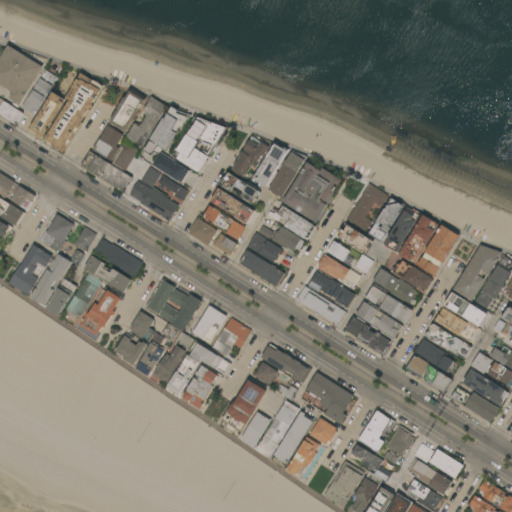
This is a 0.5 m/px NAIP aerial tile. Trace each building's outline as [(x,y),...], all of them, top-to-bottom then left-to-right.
[(0,114),(0,60),(9,45),(44,67),(21,105),(10,98),(14,92),(2,85),(0,88),(0,98),(12,106),(14,104),(15,103),(17,103),(20,105),(18,109),(24,113),(17,125),(0,114)] [(46,70),(59,78),(53,89),(63,95),(62,96),(68,100),(64,107),(64,106),(53,122),(52,122),(52,124),(51,125),(50,126),(47,126),(48,130),(42,140),(29,131),(38,116),(22,106),(46,70)] [(69,100),(66,98),(81,73),(93,80),(94,79),(97,81),(99,82),(100,83),(101,84),(103,86),(93,104),(92,106),(91,108),(90,109),(87,110),(88,112),(88,113),(85,116),(63,153),(51,145),(49,146),(48,145),(47,145),(47,143),(45,142),(46,140),(45,139),(69,100)] [(110,122),(118,110),(118,111),(119,109),(118,108),(125,97),(126,98),(130,91),(139,96),(140,94),(148,99),(134,121),(133,121),(126,133),(110,122)] [(143,148),(126,137),(135,124),(140,127),(147,115),(144,113),(147,107),(146,106),(152,97),(168,107),(143,148)] [(172,106),(185,115),(178,126),(177,126),(175,130),(175,131),(172,137),(178,140),(172,150),(170,149),(169,149),(167,148),(166,146),(165,145),(167,141),(161,138),(160,141),(161,141),(158,147),(149,143),(172,106)] [(215,149),(198,138),(186,157),(176,150),(199,114),(206,119),(230,127),(215,149)] [(94,150),(108,125),(124,135),(119,144),(121,146),(112,161),(94,150)] [(257,168),(252,165),(246,176),(233,168),(240,157),(239,157),(242,151),(244,152),(246,149),(245,148),(250,141),(253,137),(270,147),(257,168)] [(126,142),(139,150),(126,172),(113,164),(126,142)] [(270,183),(257,175),(277,143),(289,151),(270,183)] [(139,158),(145,147),(168,161),(170,157),(187,167),(178,181),(139,158)] [(185,162),(194,149),(209,158),(200,172),(185,162)] [(100,178),(81,166),(91,151),(133,178),(124,193),(100,178)] [(292,153),(293,154),(294,153),(304,159),(303,161),(304,161),(298,171),(299,171),(282,198),(279,196),(278,197),(272,193),(273,192),(269,190),(292,153)] [(316,222),(283,202),(308,162),(321,171),(323,168),(342,180),(316,222)] [(150,167),(162,174),(152,189),(179,206),(169,221),(141,204),(142,202),(130,195),(139,181),(140,182),(141,181),(150,167)] [(0,172),(36,196),(33,202),(34,203),(28,211),(6,197),(5,199),(0,195),(0,172)] [(229,172),(259,191),(260,192),(261,194),(261,195),(261,196),(259,197),(257,197),(257,198),(259,200),(255,206),(220,184),(224,177),(226,178),(229,172)] [(188,191),(187,194),(188,195),(185,199),(184,198),(183,201),(175,196),(176,193),(171,190),(169,192),(166,190),(167,188),(158,183),(163,175),(188,191)] [(389,196),(382,207),(375,203),(366,217),(373,221),(366,232),(347,220),(369,184),(389,196)] [(255,211),(248,222),(247,221),(246,223),(210,200),(218,187),(255,211)] [(0,197),(25,212),(24,213),(26,214),(19,226),(0,214),(0,197)] [(381,242),(369,234),(385,209),(387,208),(387,206),(392,198),(404,206),(400,211),(400,213),(381,242)] [(239,240),(202,217),(209,205),(234,220),(235,219),(244,225),(244,226),(247,228),(239,240)] [(314,225),(313,226),(316,228),(309,240),(306,238),(305,239),(285,226),(286,223),(285,219),(282,217),(279,222),(268,215),(270,211),(274,214),(275,213),(278,215),(284,206),(314,225)] [(407,207),(413,211),(414,209),(421,214),(397,253),(384,245),(407,207)] [(58,214),(75,226),(65,241),(66,242),(59,252),(41,241),(58,214)] [(424,215),(439,225),(414,264),(399,254),(424,215)] [(218,231),(209,246),(189,233),(198,218),(218,231)] [(0,220),(8,226),(8,225),(13,228),(6,239),(4,237),(3,239),(0,237),(0,220)] [(340,238),(342,235),(340,234),(343,230),(345,231),(348,225),(371,240),(363,252),(340,238)] [(442,225),(460,236),(435,276),(418,265),(442,225)] [(259,233),(263,226),(276,234),(277,232),(279,232),(282,227),(301,239),(301,240),(305,242),(300,251),(295,249),(294,252),(287,248),(287,249),(259,233)] [(85,227),(97,235),(86,252),(74,245),(85,227)] [(284,251),(281,255),(280,254),(278,257),(276,260),(275,261),(274,263),(261,255),(248,247),(256,233),(284,251)] [(238,244),(232,256),(229,254),(229,255),(227,254),(228,253),(213,244),(216,241),(217,242),(222,234),(238,244)] [(93,253),(102,238),(112,245),(113,244),(144,263),(134,278),(93,253)] [(351,252),(344,262),(327,252),(334,241),(351,252)] [(20,266),(21,266),(34,245),(45,251),(45,252),(53,257),(46,267),(39,278),(40,278),(29,296),(9,283),(20,266)] [(473,302),(454,290),(481,245),(503,253),(473,302)] [(58,253),(69,260),(76,248),(86,254),(78,266),(73,263),(65,276),(64,276),(60,284),(56,281),(51,289),(55,291),(46,306),(31,297),(58,253)] [(285,274),(277,287),(240,263),(248,250),(285,274)] [(366,275),(355,268),(362,254),(374,262),(366,275)] [(360,277),(354,287),(344,280),(343,282),(332,274),(331,276),(318,267),(319,265),(318,265),(324,257),(325,255),(327,256),(327,255),(360,277)] [(102,279),(101,281),(103,282),(80,319),(77,317),(75,321),(64,315),(67,311),(66,310),(89,274),(88,273),(89,271),(85,269),(93,256),(106,264),(105,266),(113,271),(114,269),(133,280),(125,293),(102,279)] [(511,272),(495,300),(493,299),(487,310),(475,303),(504,256),(511,260),(511,272)] [(433,279),(432,280),(433,280),(432,282),(431,281),(429,284),(429,286),(428,288),(426,288),(424,291),(422,290),(422,289),(419,286),(418,288),(393,273),(399,264),(401,265),(403,261),(433,279)] [(399,280),(400,279),(413,288),(413,289),(417,292),(409,304),(405,301),(404,302),(390,293),(391,293),(373,281),(381,268),(399,280)] [(333,298),(319,290),(318,292),(308,286),(316,272),(332,281),(333,280),(341,285),(333,298)] [(59,316),(47,309),(65,279),(69,281),(70,280),(77,285),(77,286),(77,287),(59,316)] [(184,332),(180,329),(172,342),(162,335),(170,322),(159,315),(159,314),(147,307),(164,280),(176,288),(176,289),(189,297),(191,294),(203,302),(184,332)] [(348,313),(338,328),(337,327),(337,328),(336,328),(335,327),(334,327),(334,326),(334,325),(319,315),(319,316),(318,316),(316,316),(315,315),(315,314),(315,312),(301,303),(299,304),(298,304),(297,303),(297,302),(297,301),(306,286),(348,313)] [(387,295),(383,301),(379,300),(376,305),(366,298),(373,286),(387,295)] [(356,296),(348,309),(335,301),(343,288),(356,296)] [(79,326),(88,312),(90,313),(96,303),(99,305),(101,302),(96,299),(103,289),(107,292),(108,290),(121,298),(114,311),(117,313),(114,316),(113,315),(105,328),(103,326),(96,337),(79,326)] [(477,307),(468,320),(446,306),(454,293),(477,307)] [(414,311),(406,324),(380,308),(388,295),(414,311)] [(374,326),(374,325),(371,323),(371,324),(356,315),(364,302),(368,304),(369,303),(380,310),(379,311),(384,315),(384,314),(404,327),(401,332),(399,331),(397,333),(398,334),(395,339),(374,326)] [(486,312),(469,304),(463,318),(479,326),(486,312)] [(210,306),(228,317),(222,326),(216,322),(214,327),(220,330),(211,344),(193,333),(210,306)] [(511,325),(502,319),(510,306),(511,307),(511,325)] [(465,322),(457,335),(436,321),(444,309),(465,322)] [(141,311),(155,320),(150,328),(155,331),(148,343),(136,335),(137,333),(130,329),(141,311)] [(357,339),(358,338),(346,330),(354,317),(370,327),(369,330),(375,334),(377,332),(391,342),(384,353),(377,349),(376,351),(357,339)] [(225,328),(232,318),(252,331),(246,341),(241,349),(228,340),(225,345),(231,349),(227,357),(212,348),(225,328)] [(466,358),(465,357),(465,358),(450,349),(449,351),(428,338),(426,337),(428,332),(430,333),(431,331),(431,328),(432,325),(434,324),(473,347),(466,358)] [(189,353),(187,352),(167,383),(153,374),(164,356),(166,357),(168,354),(171,356),(178,345),(175,343),(182,331),(224,357),(223,359),(231,364),(225,374),(202,361),(181,396),(168,388),(189,353)] [(134,366),(122,358),(124,356),(116,352),(127,333),(133,337),(130,342),(137,346),(140,341),(143,343),(144,342),(148,344),(134,366)] [(415,352),(423,339),(449,355),(448,358),(460,365),(454,376),(415,352)] [(152,343),(165,351),(149,377),(136,369),(152,343)] [(262,358),(269,346),(270,347),(271,344),(280,350),(279,350),(286,354),(293,358),(292,358),(296,360),(296,359),(312,369),(303,384),(293,377),(294,375),(287,371),(286,373),(262,358)] [(511,369),(505,365),(504,365),(490,356),(495,348),(502,352),(503,350),(504,348),(505,347),(507,347),(509,348),(509,350),(511,351),(511,369)] [(472,366),(480,353),(493,361),(485,374),(472,366)] [(431,364),(430,366),(453,380),(445,393),(425,380),(431,370),(427,368),(422,377),(407,368),(415,356),(418,358),(418,357),(431,364)] [(279,372),(270,386),(255,376),(263,362),(279,372)] [(488,375),(496,362),(511,371),(511,388),(511,390),(508,388),(509,386),(498,379),(497,380),(488,375)] [(200,411),(189,404),(189,402),(184,399),(184,397),(186,393),(189,392),(187,391),(195,378),(199,380),(200,379),(199,379),(200,377),(196,374),(203,363),(222,376),(200,411)] [(464,383),(472,370),(506,391),(509,394),(502,405),(500,405),(464,383)] [(354,396),(344,413),(348,416),(342,425),(325,415),(328,410),(320,404),(323,400),(307,390),(317,373),(354,396)] [(249,380),(267,391),(253,416),(251,415),(241,432),(237,429),(234,434),(225,428),(228,424),(223,420),(232,405),(233,404),(235,403),(249,380)] [(281,411),(282,412),(290,400),(281,394),(282,393),(276,390),(280,384),(288,390),(291,386),(299,391),(293,401),(302,407),(299,413),(298,412),(269,458),(256,450),(281,411)] [(451,398),(458,387),(472,396),(474,392),(499,409),(500,410),(494,420),(493,419),(490,423),(451,398)] [(378,410),(397,422),(390,432),(386,429),(380,439),(385,442),(379,452),(359,440),(378,410)] [(258,412),(264,416),(265,415),(272,419),(254,448),(241,439),(258,412)] [(302,412),(314,420),(284,469),(271,461),(302,412)] [(321,418),(337,428),(336,430),(338,431),(328,447),(310,435),(321,418)] [(398,428),(408,434),(410,432),(413,434),(411,437),(415,439),(408,450),(406,449),(402,456),(392,450),(391,451),(387,448),(387,447),(398,428)] [(307,437),(321,446),(317,453),(318,453),(312,463),(311,462),(308,467),(307,467),(301,476),(297,474),(297,475),(295,474),(295,475),(288,472),(289,470),(288,469),(307,437)] [(434,452),(427,463),(414,455),(422,444),(434,452)] [(368,504),(367,503),(362,511),(355,511),(353,511),(353,508),(352,507),(358,498),(355,496),(370,472),(374,475),(375,473),(361,465),(363,461),(361,462),(361,459),(352,454),(357,445),(384,461),(380,466),(392,474),(388,481),(387,481),(386,482),(382,480),(368,504)] [(464,466),(456,479),(430,463),(438,450),(464,466)] [(384,458),(389,452),(399,458),(395,465),(384,458)] [(416,459),(429,467),(429,468),(438,473),(453,482),(444,496),(437,492),(438,491),(429,486),(430,485),(408,472),(416,459)] [(343,508),(324,496),(334,481),(335,482),(341,473),(339,471),(346,461),(365,473),(343,508)] [(441,497),(443,499),(441,501),(439,500),(439,501),(440,502),(436,508),(435,508),(433,510),(417,499),(416,501),(406,494),(415,480),(441,497)] [(507,511),(483,497),(485,494),(482,492),(483,491),(479,489),(485,480),(505,492),(508,497),(511,496),(511,511),(507,511)] [(367,511),(382,487),(395,495),(384,511),(367,511)] [(386,511),(400,491),(407,495),(406,496),(414,502),(407,511),(386,511)] [(473,511),(475,510),(472,508),(473,507),(470,505),(476,496),(496,508),(497,511),(473,511)]
